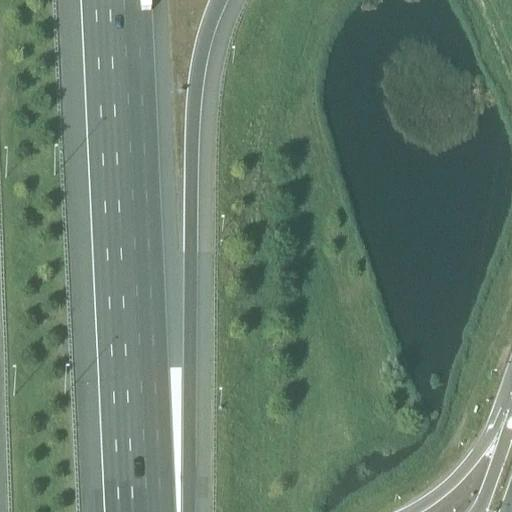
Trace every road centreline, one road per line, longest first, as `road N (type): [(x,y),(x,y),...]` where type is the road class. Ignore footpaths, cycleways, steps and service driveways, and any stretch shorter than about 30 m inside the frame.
road 1 (motorway): [(165,511),(190,369),(193,105),(219,0)]
road 2 (motorway): [(140,511),(116,0)]
road 3 (motorway): [(511,415),(462,473),(408,511)]
